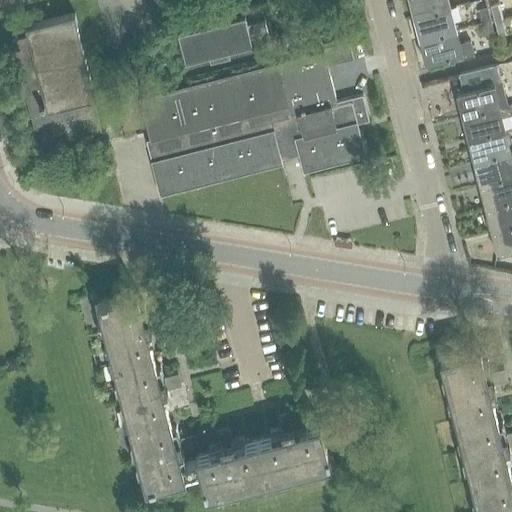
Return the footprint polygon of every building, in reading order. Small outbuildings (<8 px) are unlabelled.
[(410,0),(414,15),(413,16),(413,17),(449,7),(447,0),(410,0)] [(495,4),(490,5),(494,20),(503,18),(499,3),(495,4)] [(478,9),(481,23),(490,21),(486,6),(478,9)] [(449,7),(413,17),(415,17),(420,38),(418,39),(455,30),(455,29),(450,9),(449,7)] [(75,14),(25,26),(28,37),(12,41),(38,145),(100,129),(92,98),(96,97),(94,88),(92,89),(80,41),(75,23),(77,23),(75,14)] [(244,17),(178,34),(186,65),(252,48),(244,17)] [(494,20),(498,35),(506,33),(503,18),(494,20)] [(265,20),(248,24),(253,45),(270,40),(265,20)] [(481,23),(485,39),(494,37),(490,21),(481,23)] [(455,30),(418,39),(418,40),(420,39),(426,61),(424,61),(425,63),(460,54),(461,58),(474,55),(470,41),(470,39),(464,41),(458,42),(455,30)] [(349,41),(323,48),(328,65),(353,59),(349,41)] [(281,60),(139,96),(148,131),(150,139),(146,140),(151,160),(159,194),(160,194),(282,163),(281,159),(295,155),(299,154),(303,171),(366,155),(359,129),(357,123),(369,120),(369,119),(362,95),(362,94),(337,101),(323,49),(281,60)] [(464,92),(456,94),(457,95),(458,94),(463,116),(498,107),(495,98),(494,94),(503,92),(497,64),(463,74),(459,75),(460,78),(462,87),(464,92)] [(498,107),(463,116),(469,138),(503,130),(500,117),(511,114),(511,110),(510,103),(498,107)] [(503,130),(469,138),(475,161),(509,153),(503,130)] [(511,162),(509,153),(475,161),(481,184),(511,176),(511,162)] [(511,176),(481,184),(486,207),(511,200),(511,176)] [(511,200),(486,207),(492,230),(511,224),(511,200)] [(511,224),(492,230),(498,253),(511,249),(511,224)] [(154,353),(150,340),(154,339),(151,327),(162,324),(160,316),(155,317),(151,315),(148,315),(145,304),(141,305),(138,292),(138,291),(108,299),(108,298),(102,299),(102,300),(98,301),(98,303),(114,363),(154,353)] [(496,409),(495,408),(493,396),(496,395),(494,384),(495,383),(504,381),(502,372),(497,374),(495,372),(494,371),(490,372),(487,360),(484,361),(481,349),(481,347),(450,354),(444,355),(444,356),(440,357),(440,359),(441,359),(455,419),(496,409)] [(170,414),(166,401),(170,400),(167,389),(178,386),(176,377),(170,378),(167,376),(164,377),(161,366),(157,367),(154,353),(114,363),(130,424),(170,414)] [(455,419),(471,481),(511,471),(507,457),(511,456),(508,445),(511,444),(511,434),(511,435),(508,433),(505,433),(503,422),(499,423),(496,409),(455,419)] [(170,414),(130,424),(146,484),(145,484),(146,486),(150,485),(150,486),(157,484),(187,476),(186,474),(200,470),(197,458),(186,461),(183,450),(194,447),(192,438),(187,440),(183,437),(180,438),(177,426),(173,427),(170,414)] [(268,478),(329,462),(330,464),(331,463),(330,459),(331,459),(329,453),(328,453),(320,422),(318,422),(319,423),(306,426),(305,422),(294,425),(291,414),(282,416),(284,421),(281,425),(282,428),(270,431),(271,435),(258,438),(268,478)] [(258,438),(244,442),(243,438),(232,441),(229,430),(221,432),(222,437),(220,440),(221,444),(209,447),(211,451),(198,454),(197,454),(196,454),(197,458),(200,470),(204,485),(203,485),(205,491),(206,495),(208,494),(208,493),(268,478),(258,438)] [(471,481),(478,511),(511,511),(511,475),(511,471),(471,481)]
